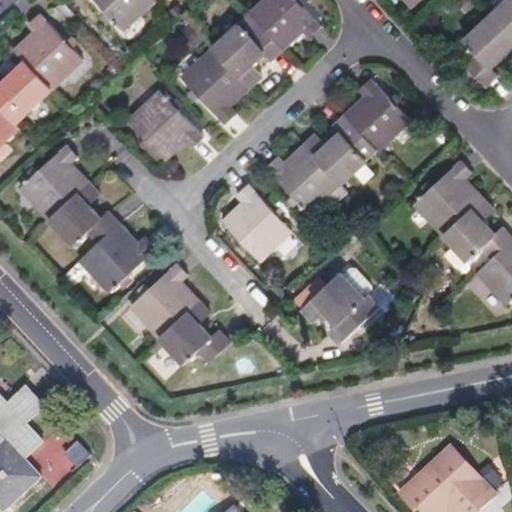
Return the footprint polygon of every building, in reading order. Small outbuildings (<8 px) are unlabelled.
[(156,1),(155,0),(98,0),(126,30),(156,1)] [(322,26),(298,0),(267,0),(252,13),(266,27),(284,47),(304,29),(311,36),(322,26)] [(511,0),(509,0),(491,17),(511,39),(511,0)] [(78,16),(66,2),(58,10),(71,22),(78,16)] [(53,90),(85,60),(42,14),(30,26),(36,32),(17,51),(27,62),(53,90)] [(511,39),(491,17),(465,41),(478,56),(466,67),(484,87),(497,75),(491,67),(505,55),(511,62),(511,39)] [(271,59),(284,47),(266,27),(254,38),(241,24),(215,48),(251,86),(262,75),(252,63),(265,51),(271,59)] [(251,86),(215,48),(183,77),(226,124),(239,112),(231,104),(251,86)] [(0,106),(16,124),(53,90),(27,62),(3,85),(0,82),(0,106)] [(380,150),(412,121),(373,79),(360,91),(367,99),(348,116),(376,146),(380,150)] [(203,136),(161,90),(130,119),(165,157),(184,140),(191,147),(203,136)] [(0,144),(19,127),(16,124),(0,106),(0,144)] [(343,185),(368,162),(364,158),(376,146),(348,116),(336,127),(342,135),(330,146),(320,135),(307,147),(343,185)] [(50,220),(90,183),(72,164),(79,157),(67,144),(20,188),(50,220)] [(368,162),(380,150),(376,146),(364,158),(368,162)] [(343,185),(307,147),(289,164),(281,156),(269,168),(312,214),(330,197),(336,204),(350,191),(343,185)] [(445,235),(484,199),(465,179),(473,172),(461,160),(415,203),(445,235)] [(103,220),(90,205),(101,195),(90,183),(50,220),(74,246),(89,232),(100,244),(121,225),(110,213),(103,220)] [(262,260),(294,230),(251,184),(239,195),(245,203),(226,221),(262,260)] [(492,260),(511,241),(511,237),(503,228),(496,236),(483,222),(495,211),(484,199),(445,235),(468,261),(482,249),(492,260)] [(111,292),(157,250),(146,237),(139,244),(121,225),(100,244),(82,261),(111,292)] [(507,304),(511,299),(511,241),(492,260),(478,272),(507,304)] [(161,338),(200,302),(183,283),(190,276),(179,264),(132,308),(161,338)] [(350,270),(345,275),(363,295),(372,287),(356,270),(350,270)] [(345,275),(343,273),(303,309),(315,322),(326,312),(338,325),(331,332),(343,345),(364,325),(382,309),(370,297),(367,300),(363,295),(347,278),(345,275)] [(212,338),(201,325),(212,314),(200,302),(161,338),(186,366),(201,352),(212,364),(232,345),(219,331),(212,338)] [(149,362),(164,380),(181,365),(166,348),(149,362)] [(43,441),(25,423),(44,406),(26,386),(8,404),(0,395),(0,504),(6,511),(42,477),(24,458),(43,441)] [(77,467),(90,454),(77,441),(65,453),(77,467)] [(479,511),(498,495),(452,446),(401,494),(417,511),(449,511),(457,506),(462,511),(479,511)]
